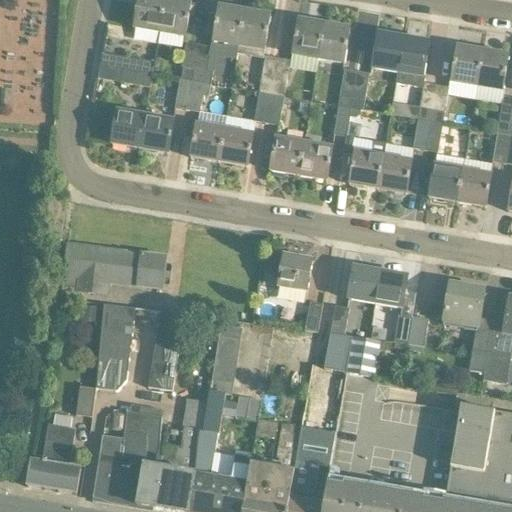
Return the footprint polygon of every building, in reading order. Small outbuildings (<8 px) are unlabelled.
[(159,35),(165,0),(138,0),(134,31),(136,31),(159,35)] [(167,0),(165,0),(159,35),(184,39),(185,39),(191,4),(167,0)] [(239,47),(245,13),(219,9),(213,43),(239,47)] [(245,13),(239,47),(265,52),(271,17),(245,13)] [(318,63),(324,27),(298,22),(292,59),(318,63)] [(324,27),(318,63),(344,68),(350,31),(324,27)] [(397,77),(403,40),(378,36),(371,73),(376,73),(397,77)] [(396,86),(423,90),(424,86),(424,81),(423,80),(429,44),(403,40),(397,77),(396,86)] [(180,82),(180,83),(192,85),(198,47),(186,44),(181,70),(184,70),(181,82),(180,82)] [(198,47),(192,85),(210,88),(211,87),(213,75),(206,74),(210,49),(198,47)] [(477,90),(483,54),(457,49),(451,86),(477,90)] [(477,90),(503,94),(509,58),(483,54),(477,90)] [(124,72),(153,77),(155,64),(126,59),(124,72)] [(271,98),(278,61),(266,59),(259,96),(271,98)] [(271,98),(284,100),(290,63),(278,61),(271,98)] [(151,90),(153,77),(124,72),(122,85),(151,90)] [(351,112),(357,74),(345,72),(338,110),(351,112)] [(360,113),(361,114),(361,113),(364,113),(370,76),(357,74),(351,112),(360,113)] [(188,112),(192,85),(180,83),(175,110),(188,112)] [(209,98),(210,88),(192,85),(188,112),(200,114),(203,97),(209,98)] [(418,123),(430,125),(436,88),(425,86),(424,86),(423,90),(420,112),(419,118),(418,123)] [(436,88),(430,125),(443,127),(447,97),(449,90),(436,88)] [(267,126),(271,98),(259,96),(255,124),(267,126)] [(280,128),(284,100),(271,98),(267,126),(280,128)] [(510,138),(511,123),(511,101),(503,100),(502,107),(497,136),(510,138)] [(346,139),(350,119),(351,112),(338,110),(334,137),(346,139)] [(351,112),(350,119),(356,120),(359,117),(360,113),(351,112)] [(140,152),(146,118),(117,113),(111,147),(140,152)] [(146,118),(140,152),(168,157),(174,123),(146,118)] [(426,153),(430,125),(418,123),(413,151),(426,153)] [(219,165),(225,130),(196,125),(190,161),(219,165)] [(430,125),(426,153),(438,155),(443,127),(430,125)] [(225,130),(219,165),(248,170),(254,135),(226,130),(225,130)] [(505,166),(510,138),(497,136),(493,164),(505,166)] [(298,179),(304,144),(276,139),(270,174),(298,179)] [(378,192),(384,158),(385,146),(347,140),(341,174),(351,176),(349,187),(378,192)] [(304,144),(298,179),(327,184),(333,149),(304,144)] [(384,158),(378,192),(406,197),(412,163),(384,158)] [(457,206),(463,171),(434,166),(428,201),(457,206)] [(463,171),(457,206),(486,211),(492,176),(463,171)] [(166,260),(67,247),(62,293),(107,298),(109,285),(162,292),(166,260)] [(283,258),(280,278),(278,290),(280,291),(307,295),(312,263),(283,258)] [(281,261),(267,259),(264,274),(279,277),(281,261)] [(375,308),(380,275),(354,270),(348,303),(375,308)] [(380,275),(375,308),(401,313),(407,279),(380,275)] [(483,376),(492,325),(479,323),(484,292),(483,291),(483,292),(451,287),(452,286),(451,286),(443,328),(476,333),(470,374),(483,376)] [(511,301),(509,301),(505,328),(492,325),(483,376),(485,376),(484,383),(507,387),(511,356),(511,301)] [(318,335),(323,307),(311,305),(306,333),(318,335)] [(105,307),(97,391),(118,393),(127,382),(136,311),(105,307)] [(102,310),(81,308),(79,323),(100,325),(102,310)] [(336,309),(331,335),(344,338),(349,311),(336,309)] [(159,328),(183,332),(185,319),(161,315),(159,328)] [(409,347),(414,319),(399,317),(394,344),(409,347)] [(414,319),(409,347),(424,349),(429,322),(414,319)] [(159,328),(157,340),(181,344),(183,332),(159,328)] [(241,342),(243,331),(221,328),(219,339),(241,342)] [(387,333),(374,330),(372,340),(385,343),(387,333)] [(271,352),(272,333),(245,331),(243,350),(271,352)] [(239,354),(241,342),(219,339),(218,350),(239,354)] [(380,344),(352,339),(346,375),(374,380),(381,344),(380,344)] [(157,340),(155,352),(179,356),(181,344),(157,340)] [(237,365),(239,354),(218,350),(216,361),(237,365)] [(153,365),(177,368),(179,356),(155,352),(153,365)] [(235,376),(237,365),(216,361),(214,372),(235,376)] [(153,365),(151,376),(175,380),(177,368),(153,365)] [(233,387),(235,376),(214,372),(212,383),(233,387)] [(173,393),(175,380),(151,376),(149,389),(173,393)] [(231,398),(233,387),(212,383),(210,394),(224,397),(231,398)] [(80,389),(77,418),(92,420),(96,391),(80,389)] [(199,442),(188,511),(216,511),(222,480),(212,479),(210,478),(214,455),(221,417),(224,397),(210,394),(208,404),(203,434),(200,434),(199,442)] [(247,423),(250,401),(239,399),(236,421),(247,423)] [(160,469),(153,511),(159,511),(188,511),(199,442),(200,434),(203,434),(208,404),(187,401),(183,432),(184,433),(182,450),(176,449),(164,448),(160,469)] [(259,420),(261,403),(250,401),(247,423),(258,424),(259,420)] [(511,511),(511,417),(488,414),(461,409),(446,496),(426,493),(426,496),(329,479),(322,511),(511,511)] [(162,419),(148,417),(131,415),(125,461),(100,457),(93,501),(153,511),(160,469),(156,468),(162,419)] [(56,417),(54,429),(49,429),(43,465),(31,463),(27,489),(76,498),(81,470),(71,469),(77,432),(71,431),(73,420),(56,417)] [(259,420),(258,424),(256,437),(275,441),(278,423),(259,420)] [(288,511),(302,430),(283,426),(277,460),(280,460),(279,466),(265,463),(264,468),(253,466),(251,466),(247,489),(248,489),(244,511),(288,511)] [(322,511),(329,479),(331,469),(329,469),(335,436),(302,430),(288,511),(322,511)] [(251,466),(253,466),(255,457),(236,454),(231,482),(222,480),(216,511),(244,511),(248,489),(247,489),(251,466)]
